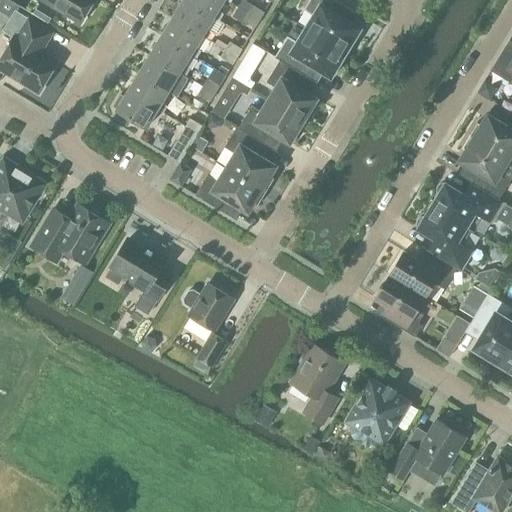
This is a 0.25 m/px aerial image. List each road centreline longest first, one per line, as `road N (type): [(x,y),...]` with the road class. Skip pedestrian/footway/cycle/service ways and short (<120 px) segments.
road 1 (residential): [(329,314),(511,9)]
road 2 (residential): [(0,346),(270,511)]
road 3 (residential): [(249,266),(408,0)]
road 4 (residential): [(249,266),(68,150),(62,134)]
road 5 (residential): [(511,422),(329,314)]
road 6 (residential): [(62,134),(135,0)]
